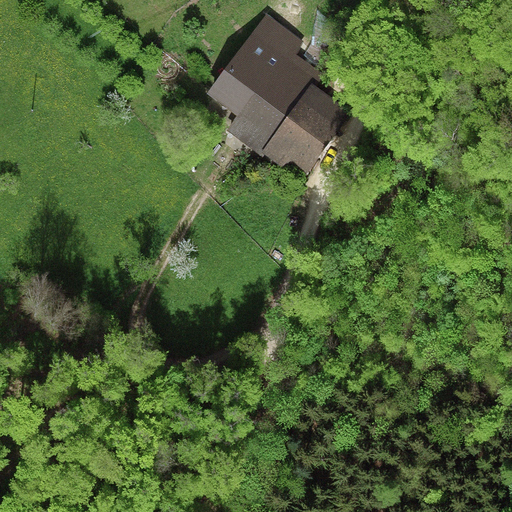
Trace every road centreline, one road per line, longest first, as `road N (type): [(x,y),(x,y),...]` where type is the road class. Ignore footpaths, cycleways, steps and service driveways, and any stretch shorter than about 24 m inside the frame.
road 1 (track): [(267,336),(433,0)]
road 2 (track): [(217,172),(137,310),(142,335),(159,354)]
road 3 (track): [(267,336),(283,356),(266,433),(213,511)]
road 4 (track): [(88,365),(0,469)]
